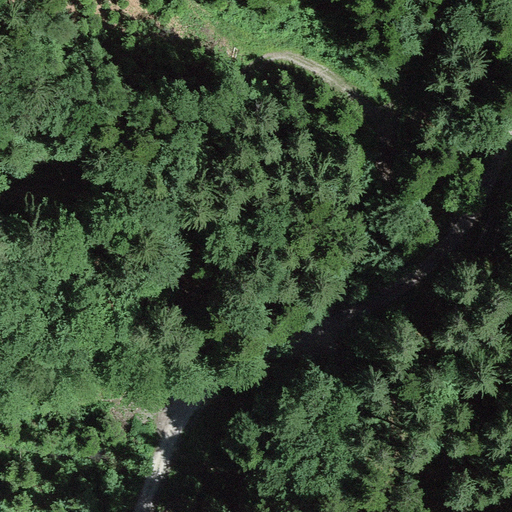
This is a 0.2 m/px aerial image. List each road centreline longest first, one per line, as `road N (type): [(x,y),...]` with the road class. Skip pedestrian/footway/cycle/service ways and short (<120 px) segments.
road 1 (track): [(139,511),(187,391),(430,265),(472,212),(511,122)]
road 2 (track): [(0,191),(144,150),(343,0)]
road 3 (track): [(324,326),(387,154),(458,0)]
road 4 (track): [(306,335),(430,428),(511,441)]
